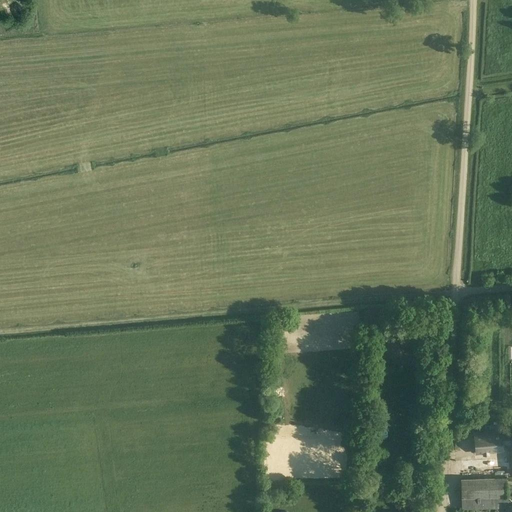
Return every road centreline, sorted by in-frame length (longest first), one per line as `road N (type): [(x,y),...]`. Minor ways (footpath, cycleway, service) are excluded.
road 1 (track): [(0,331),(455,292)]
road 2 (track): [(455,292),(473,0)]
road 3 (track): [(441,511),(455,292)]
